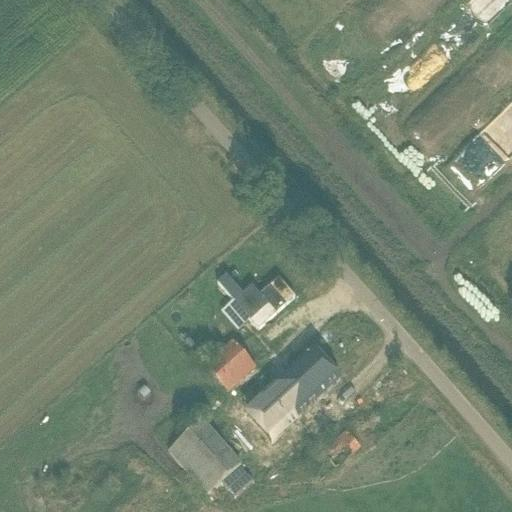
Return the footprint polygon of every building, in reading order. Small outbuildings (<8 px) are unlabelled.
[(511,102),(487,131),(497,140),(502,134),(511,142),(511,102)] [(423,130),(440,146),(449,136),(439,126),(435,130),(429,125),(423,130)] [(205,369),(228,395),(255,369),(232,344),(205,369)] [(297,363),(244,413),(272,443),(325,394),(340,381),(312,350),(297,363)] [(242,467),(203,425),(171,455),(210,497),(242,467)] [(322,454),(335,469),(360,448),(347,433),(322,454)]
